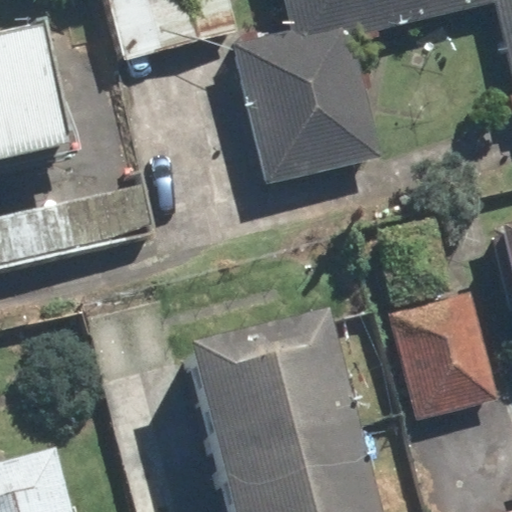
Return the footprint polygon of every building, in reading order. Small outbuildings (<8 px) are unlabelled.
[(172,0),(101,0),(116,68),(185,53),(172,0)] [(511,127),(511,0),(271,0),(280,37),(222,50),(257,200),(378,173),(350,49),(487,18),(511,128),(511,127)] [(0,49),(0,173),(54,161),(26,43),(0,49)] [(511,228),(490,233),(510,320),(511,319),(511,228)] [(428,229),(368,243),(411,423),(492,404),(465,289),(444,294),(428,229)] [(365,511),(315,321),(175,358),(215,511),(365,511)] [(58,511),(47,462),(0,473),(0,511),(58,511)]
